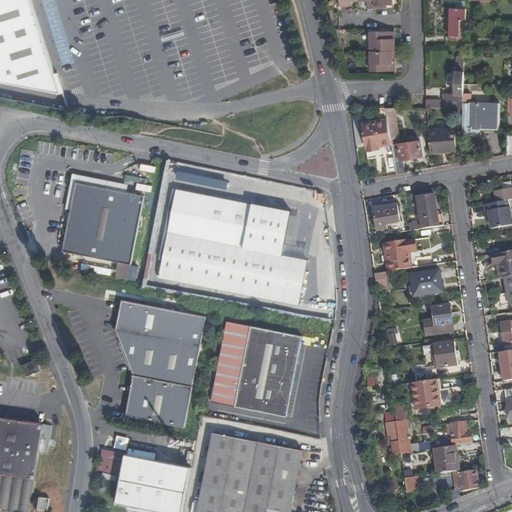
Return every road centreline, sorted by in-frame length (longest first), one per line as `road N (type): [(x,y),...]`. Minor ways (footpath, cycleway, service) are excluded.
road 1 (unclassified): [(0,201),(80,407),(85,453),(75,511)]
road 2 (unclassified): [(359,511),(338,425),(359,299),(348,192)]
road 3 (residential): [(501,494),(453,175)]
road 4 (unclassified): [(262,168),(48,124),(25,126),(0,148)]
road 5 (residential): [(328,94),(415,82),(416,0)]
